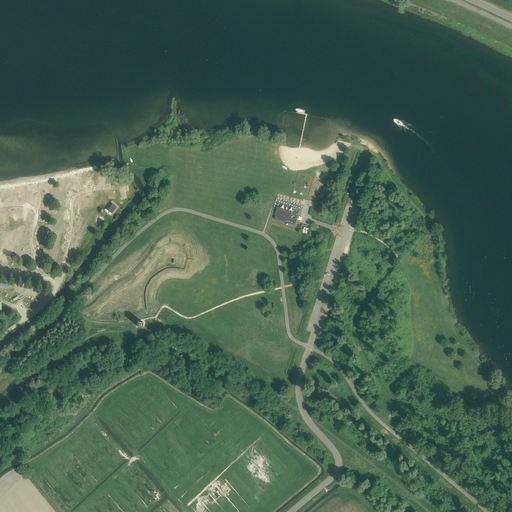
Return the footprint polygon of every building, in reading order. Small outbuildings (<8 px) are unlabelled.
[(51,194),(52,183),(43,182),(43,185),(47,186),(46,193),(51,194)] [(10,200),(13,197),(5,189),(2,192),(10,200)] [(117,208),(112,204),(107,210),(112,214),(117,208)] [(16,220),(21,216),(15,207),(9,211),(16,220)] [(276,214),(274,219),(295,225),(299,214),(280,208),(278,215),(276,214)] [(3,212),(0,214),(3,217),(1,219),(3,222),(5,220),(7,223),(10,220),(3,212)] [(11,242),(3,244),(6,254),(14,251),(11,242)]
